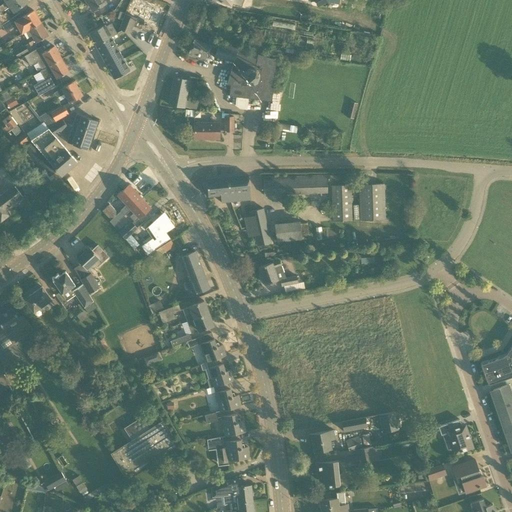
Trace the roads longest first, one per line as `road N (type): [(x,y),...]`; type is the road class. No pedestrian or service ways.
road 1 (residential): [(511,504),(453,339),(461,296)]
road 2 (unclassified): [(242,316),(404,282),(438,266)]
road 3 (tertiary): [(281,511),(271,416),(242,316)]
road 4 (tertiary): [(10,270),(91,203),(132,133)]
road 5 (tertiary): [(242,316),(169,174)]
road 6 (unclassified): [(169,174),(211,161),(321,161)]
road 7 (unclassified): [(338,161),(481,169)]
road 8 (tertiary): [(138,118),(183,0)]
